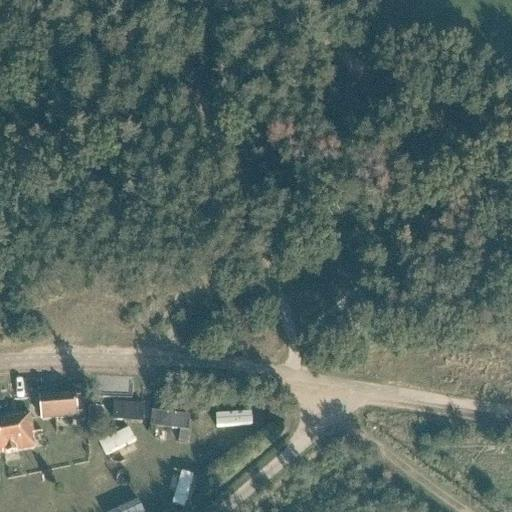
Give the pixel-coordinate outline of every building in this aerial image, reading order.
[(133,400),(133,380),(96,380),(96,399),(133,400)] [(76,396),(41,399),(43,422),(78,419),(77,415),(82,415),(81,399),(76,399),(76,396)] [(114,405),(113,423),(142,424),(143,407),(114,405)] [(104,409),(89,408),(89,424),(103,425),(104,409)] [(189,433),(191,417),(152,412),(150,428),(180,431),(189,433)] [(253,427),(252,414),(216,416),(217,429),(253,427)] [(0,420),(0,455),(34,450),(31,436),(33,435),(30,415),(0,420)] [(136,443),(129,430),(99,445),(105,458),(136,443)] [(180,433),(179,444),(187,445),(188,433),(180,433)] [(185,510),(194,477),(182,473),(172,506),(185,510)] [(206,478),(198,480),(201,489),(201,490),(209,488),(206,478)] [(143,511),(139,501),(113,511),(143,511)]
